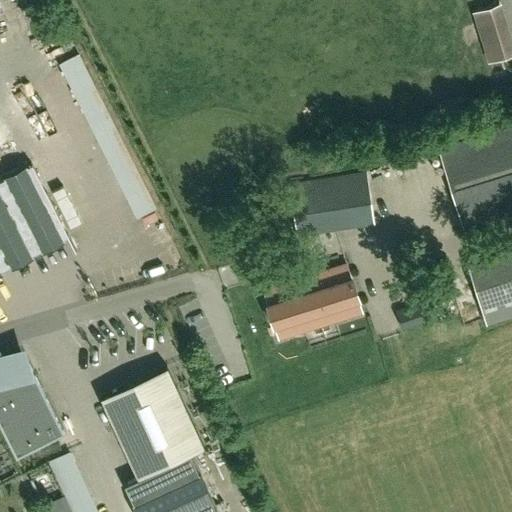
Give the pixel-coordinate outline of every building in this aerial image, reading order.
[(511,45),(499,2),(491,5),(472,10),(487,60),(511,52),(511,45)] [(0,278),(3,276),(5,279),(7,277),(6,275),(54,251),(56,254),(64,249),(67,256),(70,254),(69,252),(149,212),(151,214),(153,213),(83,73),(82,74),(8,112),(7,111),(6,112),(0,115),(0,278)] [(511,125),(437,148),(461,228),(511,212),(511,125)] [(372,221),(365,171),(288,183),(295,234),(372,221)] [(305,235),(305,246),(326,245),(325,234),(305,235)] [(511,259),(468,273),(483,323),(511,314),(511,259)] [(263,290),(267,303),(266,304),(272,324),(274,323),(278,336),(361,310),(357,297),(359,296),(352,276),(351,277),(347,264),(263,290)] [(429,298),(396,310),(402,328),(436,316),(429,298)] [(0,425),(16,457),(46,442),(39,428),(56,419),(28,362),(23,364),(19,350),(1,355),(0,353),(0,425)] [(210,363),(220,386),(236,379),(226,356),(210,363)] [(215,511),(189,453),(204,446),(166,365),(98,396),(136,477),(123,483),(136,511),(215,511)] [(104,511),(78,448),(57,456),(80,511),(104,511)]
